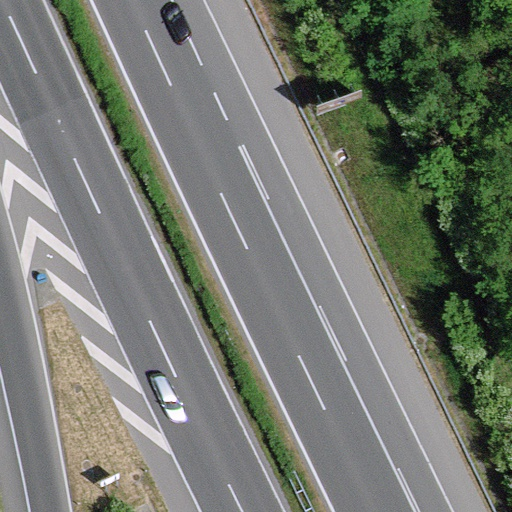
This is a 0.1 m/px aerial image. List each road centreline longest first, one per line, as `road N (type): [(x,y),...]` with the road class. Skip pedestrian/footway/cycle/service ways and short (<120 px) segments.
road 1 (motorway): [(378,511),(135,0)]
road 2 (motorway): [(1,0),(239,511)]
road 3 (motorway): [(0,296),(45,511)]
